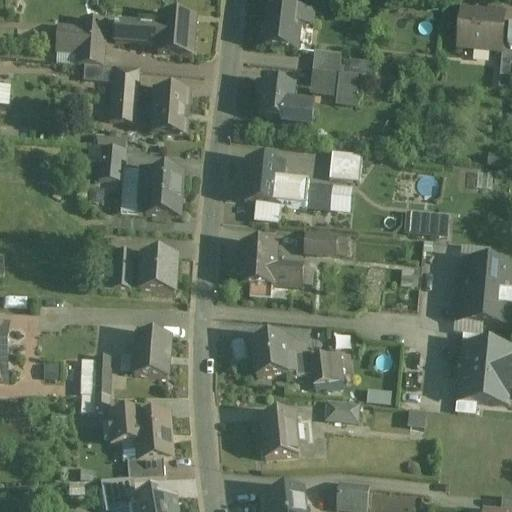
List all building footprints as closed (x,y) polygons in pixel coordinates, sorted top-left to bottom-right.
[(314,13),(267,8),(263,49),(297,54),(300,26),(312,27),(314,13)] [(505,18),(461,13),(459,27),(455,31),(459,35),(457,49),(501,54),(505,18)] [(195,23),(161,20),(160,31),(158,49),(158,57),(192,59),(195,23)] [(106,25),(82,23),(81,33),(79,51),(104,53),(106,25)] [(160,31),(116,27),(115,46),(158,49),(160,31)] [(81,33),(59,32),(57,56),(79,58),(79,51),(81,33)] [(104,53),(79,51),(79,58),(78,68),(85,69),(102,71),(103,71),(104,53)] [(511,79),(511,54),(502,54),(498,90),(511,92),(511,79)] [(340,57),(316,55),(314,74),(338,76),(340,57)] [(103,71),(102,71),(101,85),(114,86),(114,83),(137,85),(138,74),(103,71)] [(338,76),(314,74),(312,93),(336,96),(338,76)] [(362,78),(338,76),(336,96),(360,98),(362,78)] [(137,85),(114,83),(114,86),(113,97),(136,98),(137,85)] [(293,90),(258,86),(256,99),(263,100),(261,120),(285,123),(290,123),(292,108),(293,90)] [(189,97),(156,94),(152,136),(186,139),(189,97)] [(136,98),(113,97),(112,104),(110,104),(109,125),(134,127),(136,98)] [(313,110),(292,108),(290,123),(285,123),(284,128),(311,131),(313,110)] [(126,144),(97,142),(96,151),(102,152),(125,154),(126,144)] [(96,151),(91,151),(90,165),(100,166),(102,152),(96,151)] [(125,154),(102,152),(100,166),(99,184),(122,186),(125,154)] [(362,159),(332,156),(329,183),(360,186),(362,159)] [(502,158),(488,157),(487,167),(501,168),(502,158)] [(283,168),(249,164),(244,206),(278,209),(278,208),(306,211),(309,188),(281,185),(283,168)] [(183,177),(141,175),(138,218),(146,219),(180,221),(183,177)] [(323,190),(309,188),(306,211),(320,213),(320,211),(323,191),(323,190)] [(344,193),(323,191),(320,211),(341,214),(344,193)] [(436,220),(407,217),(405,234),(435,237),(436,220)] [(337,241),(305,239),(304,257),(335,259),(337,241)] [(347,242),(337,241),(335,259),(345,260),(347,242)] [(276,250),(243,247),(240,289),(252,290),(251,302),(270,303),(271,291),(274,292),(274,290),(276,267),(276,250)] [(461,265),(465,265),(489,268),(490,251),(462,249),(461,265)] [(132,257),(117,256),(115,276),(131,278),(132,257)] [(177,261),(143,258),(141,278),(131,278),(130,293),(140,294),(140,295),(175,297),(177,261)] [(511,269),(489,268),(465,265),(460,324),(511,329),(511,326),(511,296),(510,296),(511,278),(511,269)] [(303,269),(276,267),(274,290),(302,292),(303,272),(303,269)] [(312,273),(303,272),(302,292),(311,293),(312,273)] [(131,278),(115,276),(114,293),(130,294),(130,293),(131,278)] [(0,330),(0,358),(8,359),(8,331),(0,330)] [(171,340),(137,337),(134,379),(168,382),(171,340)] [(284,341),(253,344),(256,380),(288,377),(288,376),(297,375),(295,359),(286,360),(284,341)] [(511,375),(511,353),(464,349),(459,404),(509,409),(511,380),(511,375)] [(329,358),(311,360),(314,388),(342,385),(341,373),(331,374),(329,358)] [(111,362),(96,361),(95,389),(83,389),(82,400),(110,400),(111,362)] [(393,406),(393,393),(369,393),(369,406),(393,406)] [(110,400),(82,400),(81,418),(109,419),(110,400)] [(358,410),(328,407),(326,424),(357,426),(358,410)] [(136,417),(114,419),(109,425),(111,448),(136,446),(136,445),(137,445),(135,422),(137,422),(136,417)] [(294,418),(261,422),(265,464),(299,460),(294,418)] [(137,422),(135,422),(137,445),(136,445),(136,446),(138,464),(138,465),(164,463),(173,462),(169,419),(137,422)] [(164,463),(138,465),(138,464),(127,464),(129,484),(133,483),(165,482),(164,463)] [(129,484),(102,488),(105,511),(129,511),(128,504),(136,502),(133,483),(129,484)] [(369,492),(339,489),(338,501),(368,504),(369,492)] [(304,511),(302,494),(269,498),(270,511),(304,511)] [(157,499),(136,502),(128,504),(129,511),(179,511),(178,501),(158,504),(157,499)] [(511,511),(511,500),(504,500),(502,511),(511,511)] [(366,511),(368,504),(338,501),(336,511),(366,511)]
